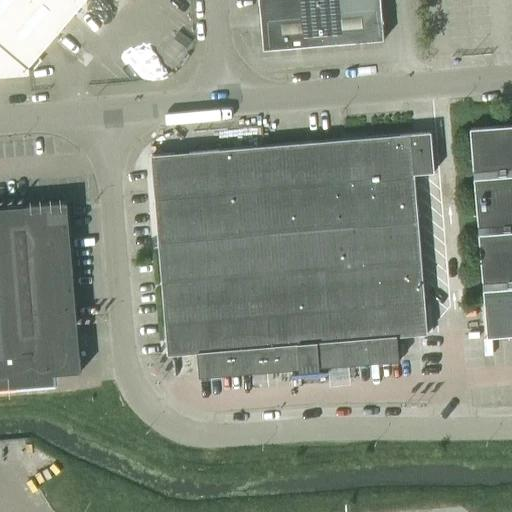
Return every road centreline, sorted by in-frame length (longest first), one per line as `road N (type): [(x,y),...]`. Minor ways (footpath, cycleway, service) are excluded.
road 1 (unclassified): [(104,116),(128,382),(139,402),(206,437),(511,426)]
road 2 (unclassified): [(226,105),(511,80)]
road 3 (unclassified): [(104,116),(226,105)]
